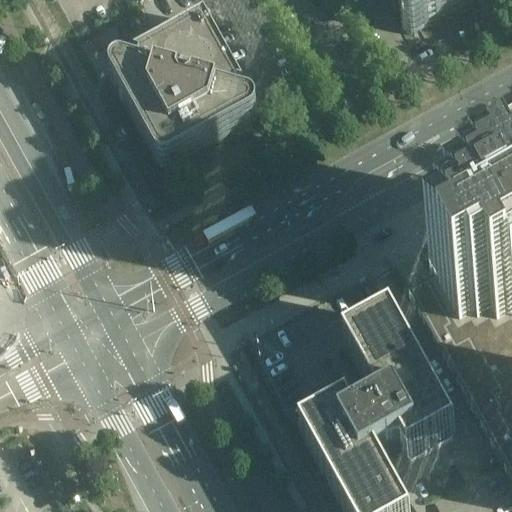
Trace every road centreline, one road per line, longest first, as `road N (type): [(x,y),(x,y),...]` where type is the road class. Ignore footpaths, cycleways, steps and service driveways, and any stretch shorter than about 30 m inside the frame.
road 1 (secondary): [(477,98),(104,309)]
road 2 (secondary): [(122,348),(364,216)]
road 3 (tertiary): [(104,309),(0,112)]
road 4 (tertiary): [(214,511),(122,348)]
road 5 (tertiary): [(477,98),(448,141),(361,188),(364,216)]
road 6 (secondary): [(364,216),(511,135)]
road 7 (tertiary): [(83,367),(164,511)]
road 8 (tertiary): [(0,187),(2,215),(66,335)]
